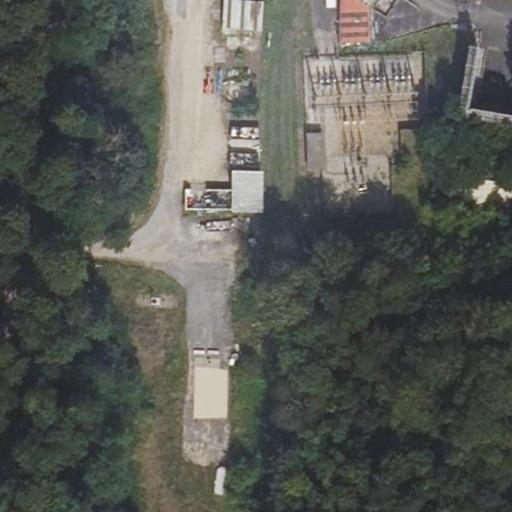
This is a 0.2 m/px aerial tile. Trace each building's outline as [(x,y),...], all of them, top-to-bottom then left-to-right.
[(261,0),(226,0),(225,29),(262,31),(263,0),(261,0)] [(367,8),(371,0),(338,0),(338,45),(369,44),(367,8)] [(324,171),(322,135),(304,135),(306,172),(324,171)] [(263,213),(265,171),(233,170),(231,212),(263,213)] [(509,222),(511,201),(511,187),(455,177),(449,212),(509,222)]
